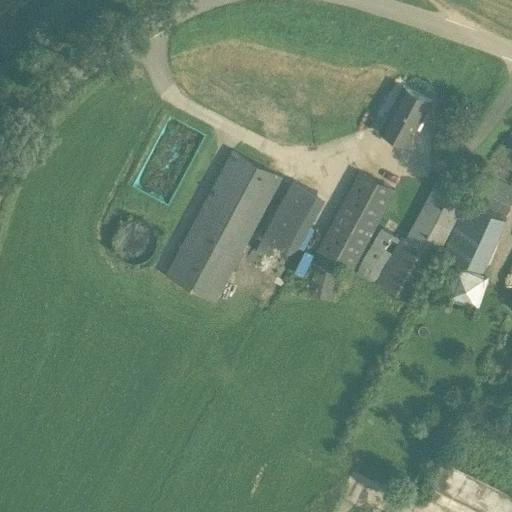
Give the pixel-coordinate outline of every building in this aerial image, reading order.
[(403,85),(381,128),(408,142),(430,99),(403,85)] [(233,149),(167,273),(215,298),(282,175),(233,149)] [(360,170),(319,247),(353,265),(395,188),(360,170)] [(511,184),(485,172),(474,196),(508,212),(511,202),(511,184)] [(292,179),(253,250),(266,257),(274,243),(293,254),(324,197),(292,179)] [(402,237),(378,281),(412,299),(467,195),(437,179),(405,238),(402,237)] [(467,198),(443,249),(483,267),(507,216),(467,198)] [(112,235),(112,238),(112,240),(112,242),(112,244),(113,247),(115,249),(116,251),(117,253),(118,254),(120,255),(122,257),(123,258),(125,259),(127,260),(130,260),(133,261),(136,261),(138,260),(140,260),(143,259),(145,258),(147,257),(149,255),(151,253),(152,251),(154,249),(154,247),(155,246),(156,243),(156,241),(156,239),(156,237),(156,235),(155,232),(155,231),(154,228),(153,226),(150,223),(148,221),(146,220),(144,219),(143,218),(140,217),(138,216),(135,216),(133,216),(131,216),(128,217),(125,218),(124,219),(122,220),(119,222),(117,224),(116,225),(115,227),(114,228),(113,230),(113,232),(112,233),(112,235)] [(378,281),(402,237),(381,225),(357,270),(378,281)] [(307,285),(306,290),(310,291),(309,295),(330,299),(337,260),(317,256),(316,260),(312,260),(311,265),(315,265),(311,285),(307,285)] [(489,278),(456,267),(444,301),(477,312),(489,278)] [(511,511),(511,494),(446,464),(434,489),(485,511),(511,511)]
